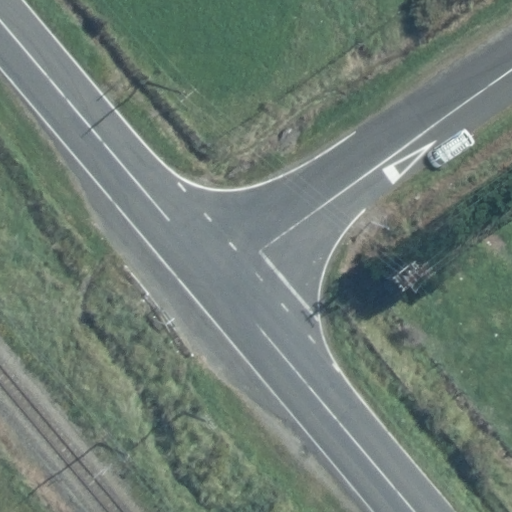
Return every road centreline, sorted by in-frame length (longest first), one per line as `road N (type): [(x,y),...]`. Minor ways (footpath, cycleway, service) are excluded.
road 1 (unclassified): [(511,74),(217,279)]
road 2 (tertiary): [(0,21),(217,279)]
road 3 (tertiary): [(217,279),(414,511)]
